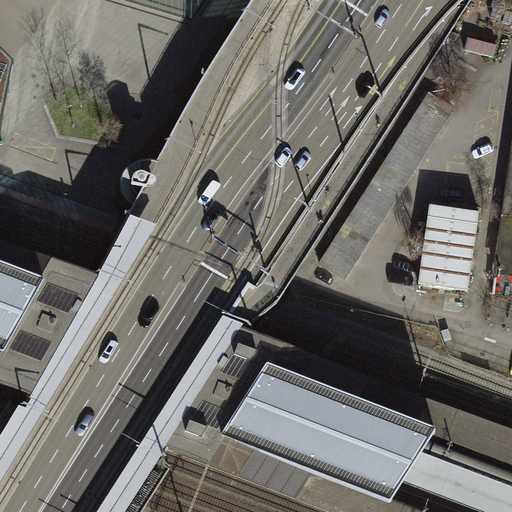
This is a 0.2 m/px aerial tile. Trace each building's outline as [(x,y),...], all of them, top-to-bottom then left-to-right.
[(84,0),(188,32),(197,17),(208,0),(84,0)] [(0,135),(14,72),(0,58),(0,135)] [(425,93),(316,264),(341,280),(450,109),(425,93)] [(511,144),(490,295),(511,297),(511,144)] [(143,186),(148,186),(149,182),(150,181),(152,175),(144,172),(141,172),(137,173),(135,175),(133,177),(132,180),(132,184),(143,186)] [(475,213),(426,206),(414,285),(463,292),(475,213)] [(96,278),(32,399),(27,409),(18,407),(0,437),(0,483),(156,225),(130,217),(96,278)] [(0,387),(32,399),(96,278),(0,243),(0,387)] [(239,331),(244,324),(223,317),(98,511),(126,511),(166,451),(239,331)] [(511,431),(239,331),(166,451),(327,511),(415,511),(384,500),(396,479),(482,511),(511,511),(511,488),(413,451),(424,429),(511,462),(511,431)] [(55,511),(57,507),(37,500),(33,510),(37,511),(55,511)]
